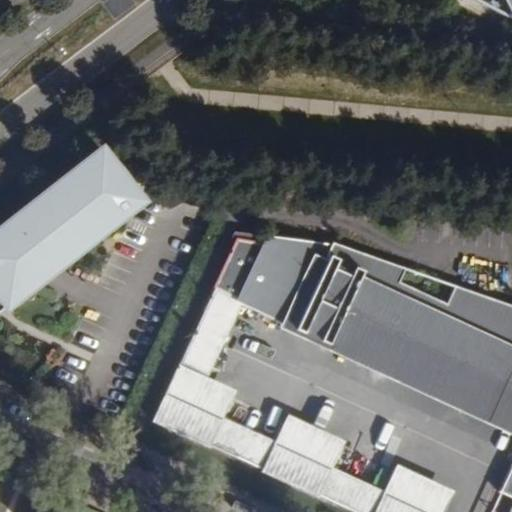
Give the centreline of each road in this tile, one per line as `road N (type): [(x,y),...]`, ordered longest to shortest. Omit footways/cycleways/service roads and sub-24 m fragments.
road 1 (unknown): [(44,444),(153,235)]
road 2 (secondary): [(0,134),(175,0)]
road 3 (residential): [(0,423),(191,511)]
